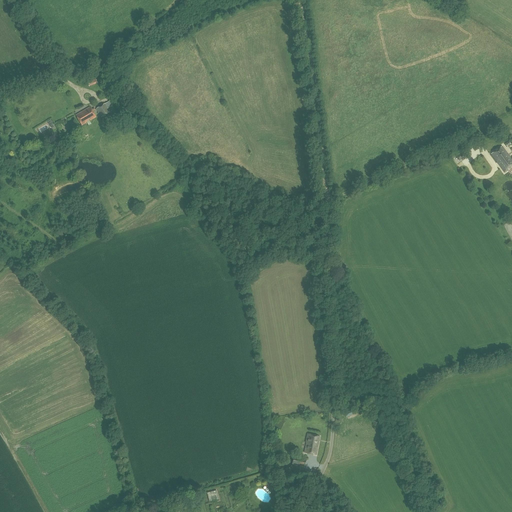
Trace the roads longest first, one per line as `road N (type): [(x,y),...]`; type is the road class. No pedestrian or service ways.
road 1 (unclassified): [(309,511),(333,430),(329,202)]
road 2 (track): [(301,0),(329,202)]
